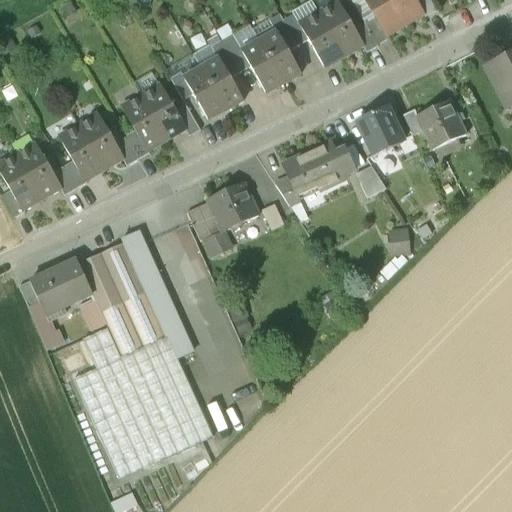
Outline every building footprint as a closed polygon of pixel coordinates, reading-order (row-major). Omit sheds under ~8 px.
[(387,43),(388,43),(406,32),(387,0),(362,0),(361,0),(375,25),(387,43)] [(387,0),(406,32),(424,22),(425,21),(414,2),(412,0),(387,0)] [(426,0),(418,0),(414,2),(425,21),(424,22),(425,24),(437,17),(426,0)] [(444,0),(450,8),(463,0),(444,0)] [(319,20),(344,63),(363,52),(364,52),(356,38),(338,9),(319,20)] [(319,20),(301,31),(300,31),(309,47),(325,75),(344,63),(319,20)] [(270,28),(277,40),(277,39),(289,59),(299,53),(285,28),(281,22),(270,28)] [(295,22),(285,28),(299,53),(309,47),(300,31),(301,31),(295,22)] [(366,32),(378,52),(390,46),(388,43),(387,43),(375,25),(365,31),(366,32)] [(364,52),(363,52),(367,60),(378,54),(378,52),(366,32),(356,38),(364,52)] [(260,49),(284,91),(301,81),(289,59),(277,39),(277,40),(260,49)] [(223,49),(241,80),(251,75),(243,60),(243,59),(234,43),(223,49)] [(220,67),(231,86),(241,80),(223,49),(212,56),(219,67),(220,67)] [(243,60),(251,75),(267,101),(284,91),(260,49),(243,59),(243,60)] [(509,115),(511,112),(511,60),(487,74),(509,115)] [(219,67),(203,77),(227,118),(244,108),(231,86),(220,67),(219,67)] [(194,103),(209,128),(227,118),(203,77),(186,87),(185,87),(194,103)] [(185,87),(186,87),(183,81),(172,88),(184,109),(194,103),(185,87)] [(142,105),(167,148),(186,137),(187,136),(177,119),(162,93),(142,105)] [(148,159),(149,158),(167,148),(142,105),(123,116),(136,140),(148,159)] [(451,108),(418,123),(425,137),(434,157),(466,143),(451,108)] [(187,113),(177,119),(187,136),(186,137),(190,145),(202,138),(187,113)] [(386,117),(358,129),(379,175),(390,170),(385,158),(402,150),(386,117)] [(425,137),(418,123),(416,118),(405,123),(413,142),(425,137)] [(80,134),(105,177),(123,167),(125,166),(117,152),(100,123),(80,134)] [(85,189),(87,188),(105,177),(80,134),(60,145),(75,170),(85,189)] [(126,145),(127,146),(140,168),(151,161),(149,158),(148,159),(136,140),(126,145)] [(125,166),(123,167),(128,175),(140,168),(127,146),(117,152),(125,166)] [(289,187),(299,208),(348,185),(346,181),(356,177),(345,155),(336,159),(331,150),(282,173),(289,187)] [(18,164),(43,207),(61,196),(63,195),(55,182),(37,153),(18,164)] [(0,178),(13,200),(23,219),(25,218),(43,207),(18,164),(0,174),(0,178)] [(75,170),(65,176),(77,198),(89,191),(87,188),(85,189),(75,170)] [(388,196),(372,174),(356,181),(367,204),(388,196)] [(63,195),(61,196),(66,204),(77,198),(65,176),(55,182),(63,195)] [(289,187),(277,193),(290,213),(299,208),(289,187)] [(223,239),(225,238),(259,223),(244,191),(208,207),(210,210),(223,239)] [(27,221),(25,218),(23,219),(13,200),(3,206),(15,228),(27,221)] [(201,249),(206,247),(223,239),(210,210),(188,220),(201,249)] [(275,212),(263,217),(272,237),(285,231),(275,212)] [(383,240),(395,269),(416,262),(405,232),(383,240)] [(232,255),(225,238),(223,239),(206,247),(214,264),(232,255)] [(139,242),(122,250),(125,256),(79,277),(92,304),(90,305),(93,310),(82,315),(93,338),(106,332),(108,336),(84,348),(97,376),(74,386),(120,486),(214,443),(179,367),(194,360),(139,242)] [(92,304),(79,277),(76,270),(29,292),(39,313),(48,332),(66,323),(63,318),(90,305),(92,304)] [(21,296),(30,317),(39,313),(29,292),(21,296)] [(137,511),(134,503),(112,511),(137,511)]
